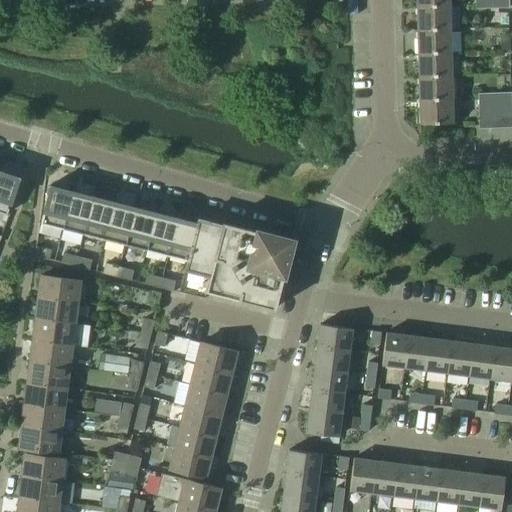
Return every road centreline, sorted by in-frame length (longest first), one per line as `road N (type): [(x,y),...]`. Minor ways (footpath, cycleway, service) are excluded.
road 1 (residential): [(319,221),(0,130)]
road 2 (residential): [(248,511),(302,295)]
road 3 (residential): [(302,295),(511,321)]
road 4 (residential): [(392,146),(381,0)]
road 5 (residential): [(373,437),(511,454)]
road 6 (residential): [(511,154),(408,157),(392,146)]
